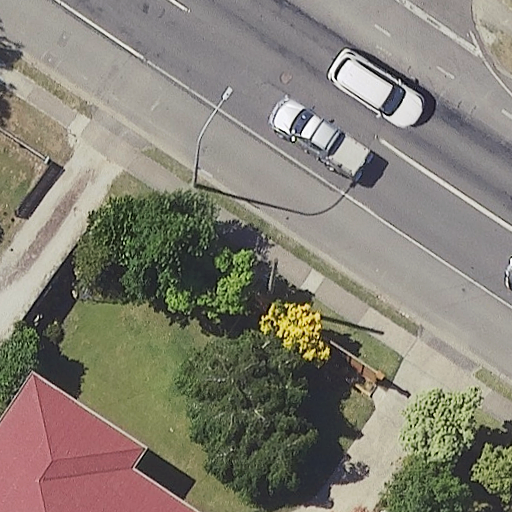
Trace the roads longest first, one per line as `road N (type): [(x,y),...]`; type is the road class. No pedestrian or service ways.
road 1 (secondary): [(310,84),(511,223)]
road 2 (secondary): [(184,0),(310,84)]
